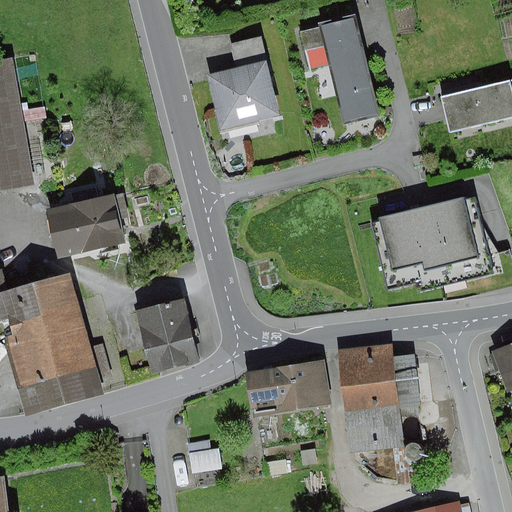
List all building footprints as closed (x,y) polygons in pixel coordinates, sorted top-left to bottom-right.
[(358,18),(320,26),(343,124),(380,115),(358,18)] [(11,60),(0,61),(0,196),(35,190),(11,60)] [(268,64),(208,79),(221,132),(282,117),(268,64)] [(511,82),(445,95),(453,139),(511,127),(511,82)] [(115,196),(48,211),(58,257),(125,243),(115,196)] [(475,197),(366,221),(374,249),(385,287),(408,283),(412,282),(418,295),(495,274),(475,197)] [(0,293),(10,291),(3,270),(0,270),(0,293)] [(10,291),(0,293),(0,317),(27,415),(103,394),(100,381),(112,377),(103,345),(89,349),(69,274),(10,291)] [(155,373),(200,362),(186,302),(140,313),(155,373)] [(511,348),(501,352),(511,383),(511,348)] [(393,350),(339,356),(350,452),(402,447),(399,417),(422,415),(415,355),(394,357),(393,350)] [(324,361),(245,373),(252,417),(330,405),(324,361)] [(209,441),(188,444),(192,473),(221,470),(218,449),(210,450),(209,441)] [(407,456),(408,457),(410,459),(413,459),(415,459),(417,458),(420,457),(421,454),(421,452),(421,449),(420,447),(418,445),(415,444),(413,444),(410,445),(408,446),(407,448),(406,451),(406,453),(407,456)] [(315,450),(300,452),(303,467),(317,464),(315,450)] [(285,461),(267,464),(269,476),(288,473),(285,461)]
